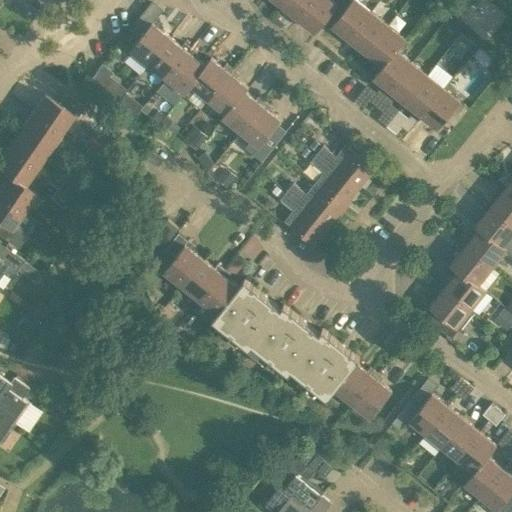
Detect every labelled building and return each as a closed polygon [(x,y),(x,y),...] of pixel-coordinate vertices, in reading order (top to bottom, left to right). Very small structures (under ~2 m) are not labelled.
[(297,18),(311,0),(286,0),(282,6),(297,18)] [(336,4),(331,0),(311,0),(297,18),(314,32),(336,4)] [(349,0),(330,24),(348,38),(370,10),(357,0),(349,0)] [(129,48),(148,63),(170,36),(158,27),(161,23),(154,17),(159,12),(149,4),(137,19),(146,27),(129,48)] [(370,10),(348,38),(364,52),(387,23),(370,10)] [(387,23),(364,52),(381,65),(396,48),(404,37),(387,23)] [(170,36),(148,63),(165,77),(190,46),(183,41),(180,45),(170,36)] [(197,52),(190,46),(165,77),(184,92),(190,84),(205,64),(204,64),(194,56),(197,52)] [(388,89),(411,61),(396,48),(381,65),(372,76),(388,89)] [(208,98),(232,68),(225,62),(222,66),(210,56),(204,64),(205,64),(190,84),(184,92),(189,96),(195,88),(208,98)] [(411,61),(388,89),(405,102),(427,74),(411,61)] [(91,77),(101,85),(112,71),(103,63),(91,77)] [(232,68),(208,98),(224,112),(225,113),(245,90),(248,86),(236,76),(239,73),(232,68)] [(421,114),(443,86),(427,74),(405,102),(421,114)] [(468,107),(443,86),(421,114),(437,127),(444,118),(453,126),(468,107)] [(384,94),(377,88),(369,100),(375,105),(384,94)] [(143,104),(125,90),(117,99),(135,114),(143,104)] [(221,115),(240,131),(265,100),(258,94),(255,98),(245,90),(225,113),(224,112),(221,115)] [(43,92),(30,111),(60,131),(72,113),(76,115),(83,105),(63,91),(56,101),(43,92)] [(384,94),(375,105),(382,110),(391,99),(384,94)] [(265,100),(240,131),(251,140),(245,147),(251,153),(261,161),(286,130),(276,123),(280,118),(268,109),(271,105),(265,100)] [(143,104),(140,108),(146,113),(152,106),(146,101),(143,104)] [(178,133),(191,117),(182,109),(175,118),(167,112),(158,123),(178,133)] [(60,131),(30,111),(18,128),(48,149),(60,131)] [(416,119),(409,114),(400,125),(407,130),(416,119)] [(194,124),(183,138),(196,149),(207,135),(194,124)] [(6,146),(35,166),(48,149),(18,128),(6,146)] [(311,147),(316,151),(321,145),(315,141),(311,147)] [(322,144),(315,152),(358,187),(374,167),(343,143),(335,154),(322,144)] [(0,168),(5,172),(23,184),(35,166),(6,146),(0,154),(0,168)] [(101,159),(89,151),(84,157),(96,166),(101,159)] [(205,151),(197,157),(207,170),(215,164),(205,151)] [(313,182),(343,206),(358,187),(315,152),(309,160),(322,171),(313,182)] [(224,166),(216,177),(224,183),(233,173),(224,166)] [(35,192),(23,184),(5,172),(0,179),(0,194),(22,210),(35,192)] [(70,179),(64,186),(77,194),(82,187),(70,179)] [(286,190),(329,224),(343,206),(313,182),(305,192),(292,181),(286,190)] [(276,184),(272,190),(278,195),(283,189),(276,184)] [(64,186),(59,193),(72,202),(77,194),(64,186)] [(486,202),(511,223),(511,194),(504,188),(495,199),(491,196),(486,202)] [(314,243),(329,224),(286,190),(279,198),(292,209),(283,219),(314,243)] [(10,228),(22,210),(0,194),(0,236),(7,241),(14,230),(10,228)] [(502,246),(503,245),(511,233),(511,223),(486,202),(480,209),(484,212),(474,224),(478,228),(479,227),(502,246)] [(82,224),(69,215),(64,223),(76,231),(82,224)] [(178,226),(167,218),(152,237),(163,246),(178,226)] [(466,235),(461,241),(492,266),(507,248),(503,245),(502,246),(479,227),(478,228),(470,238),(466,235)] [(186,238),(176,230),(164,246),(173,253),(186,238)] [(163,270),(181,285),(203,258),(192,249),(195,245),(187,239),(163,270)] [(478,284),(478,283),(492,266),(461,241),(455,248),(459,251),(450,263),(457,269),(478,284)] [(0,273),(1,272),(16,269),(19,265),(27,270),(30,266),(22,261),(23,259),(3,245),(0,249),(0,273)] [(203,258),(181,285),(199,299),(224,268),(217,263),(214,267),(203,258)] [(29,273),(30,278),(36,282),(42,272),(33,266),(29,273)] [(224,268),(199,299),(216,312),(217,313),(238,286),(227,277),(231,273),(224,268)] [(440,283),(475,311),(471,307),(486,289),(478,283),(478,284),(457,269),(449,280),(445,276),(440,283)] [(334,389),(356,361),(359,358),(321,328),(318,331),(283,303),(280,307),(244,278),(238,286),(217,313),(216,312),(211,318),(249,348),(251,344),(288,373),(291,370),(326,398),(334,389)] [(461,330),(475,311),(440,283),(434,290),(438,293),(429,304),(440,313),(433,323),(451,337),(458,328),(461,330)] [(496,318),(508,327),(511,322),(511,312),(504,306),(496,318)] [(356,361),(334,389),(351,402),(376,371),(369,366),(366,369),(356,361)] [(0,413),(16,424),(30,404),(16,394),(25,381),(13,374),(10,378),(0,371),(0,413)] [(383,377),(376,371),(351,402),(370,417),(392,390),(380,380),(383,377)] [(459,377),(450,388),(457,393),(466,382),(459,377)] [(473,388),(466,382),(457,393),(464,399),(473,388)] [(400,412),(426,433),(448,405),(431,392),(424,401),(415,393),(400,412)] [(492,402),(482,414),(489,419),(498,408),(492,402)] [(68,420),(75,410),(65,403),(61,408),(63,416),(68,420)] [(448,405),(426,433),(441,446),(464,418),(448,405)] [(496,425),(505,413),(498,408),(489,419),(496,425)] [(0,442),(2,444),(16,424),(0,413),(0,442)] [(458,459),(480,431),(464,418),(441,446),(458,459)] [(480,431),(458,459),(473,471),(487,455),(495,443),(480,431)] [(511,441),(505,449),(503,452),(510,458),(511,455),(511,441)] [(273,511),(304,511),(320,493),(305,482),(315,468),(324,476),(332,467),(306,445),(289,466),(295,471),(294,473),(283,487),(279,485),(266,502),(275,510),(273,511)] [(480,495),(502,468),(487,455),(473,471),(464,482),(480,495)] [(511,475),(502,468),(480,495),(495,507),(491,511),(511,511),(511,475)] [(321,511),(330,501),(320,493),(304,511),(321,511)]
